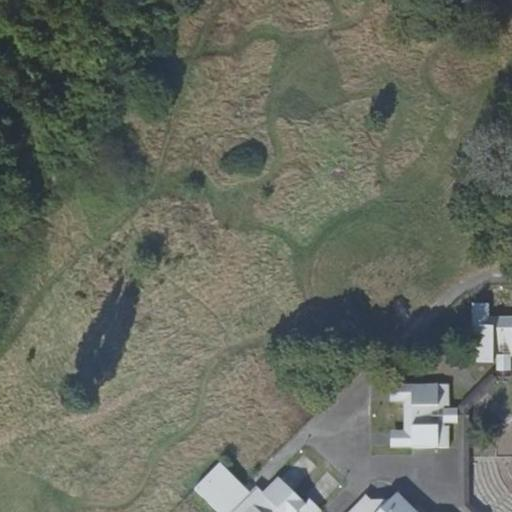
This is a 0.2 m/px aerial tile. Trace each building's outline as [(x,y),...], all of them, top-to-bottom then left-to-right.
[(494,321),(494,314),(491,314),(491,300),(476,300),(475,321),(494,321)] [(511,314),(494,314),(494,321),(475,321),(474,359),(496,359),(495,354),(498,354),(511,354),(511,314)] [(405,398),(405,401),(413,401),(413,382),(393,382),(393,398),(405,398)] [(405,401),(405,427),(413,427),(413,445),(450,445),(450,424),(445,424),(445,421),(445,408),(445,404),(451,404),(451,382),(413,382),(413,401),(405,401)] [(413,427),(405,427),(405,429),(392,429),(392,445),(413,445),(413,427)] [(195,488),(220,511),(245,485),(221,462),(195,488)] [(298,511),(307,503),(306,502),(280,476),(264,492),(262,494),(265,497),(255,507),(251,504),(243,511),(298,511)] [(245,485),(220,511),(243,511),(251,504),(255,507),(265,497),(262,494),(264,492),(257,486),(252,491),(245,485)] [(448,511),(449,511),(441,511),(420,511),(399,491),(391,498),(372,498),(372,511),(448,511)] [(372,511),(372,498),(367,492),(346,511),(372,511)] [(322,511),(324,511),(311,498),(306,502),(307,503),(298,511),(322,511)]
